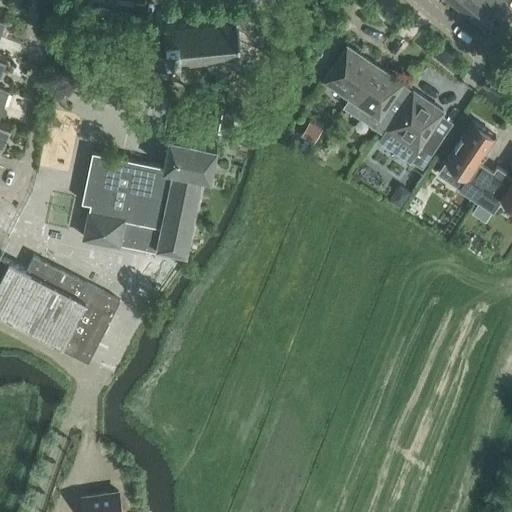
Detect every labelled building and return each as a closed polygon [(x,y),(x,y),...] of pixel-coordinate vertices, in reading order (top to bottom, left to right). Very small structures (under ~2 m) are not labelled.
[(505,0),(447,0),(482,28),(505,0)] [(84,3),(83,12),(130,18),(132,9),(84,3)] [(242,54),(238,16),(164,23),(168,61),(242,54)] [(322,52),(325,42),(316,38),(312,48),(322,52)] [(360,83),(374,62),(348,44),(324,79),(350,97),(344,105),(348,108),(354,99),(357,102),(367,87),(360,83)] [(374,62),(360,83),(367,87),(357,102),(354,99),(348,108),(385,133),(406,101),(400,97),(408,85),(403,82),(403,81),(374,62)] [(385,133),(381,140),(397,151),(410,159),(410,158),(416,162),(423,167),(424,166),(427,161),(444,135),(432,127),(444,109),(414,88),(414,89),(408,85),(400,97),(406,101),(394,120),(389,127),(385,133)] [(0,86),(0,115),(10,90),(0,86)] [(231,132),(234,117),(236,109),(224,106),(219,130),(231,132)] [(0,119),(0,153),(1,154),(12,124),(0,119)] [(497,135),(473,119),(447,159),(468,174),(459,187),(476,199),(495,172),(479,162),(497,135)] [(310,120),(301,136),(314,143),(323,128),(310,120)] [(164,165),(203,174),(211,176),(218,144),(171,134),(164,165)] [(203,174),(164,165),(93,150),(82,201),(91,202),(84,236),(120,244),(121,242),(156,249),(157,246),(187,252),(203,174)] [(511,202),(511,180),(510,183),(495,172),(476,199),(493,210),(502,196),(511,202)] [(481,203),(476,211),(485,217),(490,209),(481,203)] [(9,260),(0,277),(0,311),(11,317),(18,320),(62,343),(62,344),(61,346),(89,360),(102,334),(108,323),(121,298),(34,254),(27,268),(10,259),(9,260)] [(122,511),(119,491),(84,496),(86,511),(122,511)]
